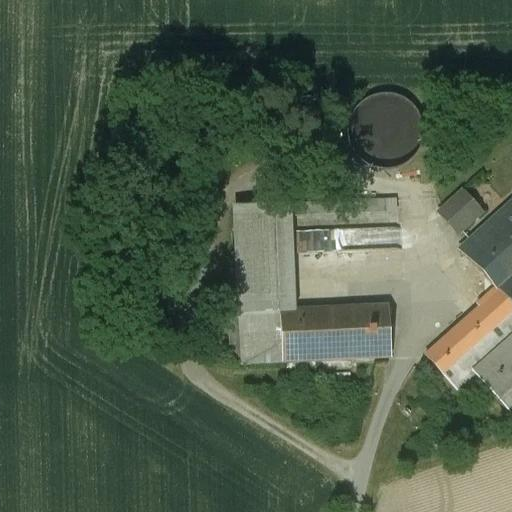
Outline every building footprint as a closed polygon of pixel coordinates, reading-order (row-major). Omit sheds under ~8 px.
[(419,147),(422,133),(419,118),(410,106),(398,99),(384,96),(369,99),(357,108),(349,120),(347,134),(350,149),(358,161),(371,168),(385,171),(400,168),(412,159),(419,147)] [(461,193),(438,214),(457,235),(480,214),(461,193)] [(400,211),(399,197),(364,198),(365,213),(400,211)] [(511,202),(459,251),(458,251),(495,290),(496,291),(511,276),(511,202)] [(289,208),(233,210),(238,316),(279,314),(279,313),(294,312),(289,208)] [(306,247),(402,241),(401,226),(306,231),(306,247)] [(511,276),(496,291),(511,307),(511,276)] [(479,310),(425,358),(442,376),(511,314),(511,315),(511,307),(496,291),(495,290),(476,307),(479,310)] [(294,312),(279,313),(279,314),(281,363),(390,359),(387,309),(294,312)] [(279,314),(238,316),(241,365),(281,363),(279,314)] [(511,315),(511,314),(442,376),(455,391),(472,375),(511,418),(511,315)]
